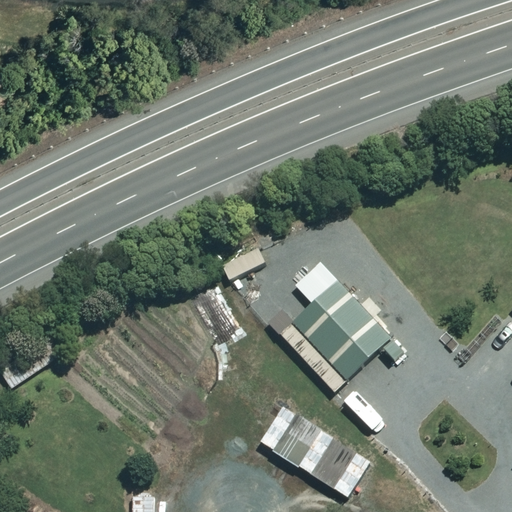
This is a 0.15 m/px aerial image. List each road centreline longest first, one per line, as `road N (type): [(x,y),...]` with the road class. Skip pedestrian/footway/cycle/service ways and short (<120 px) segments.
road 1 (trunk): [(511,42),(199,161),(0,259)]
road 2 (trunk): [(0,200),(132,131),(340,42),(467,0)]
